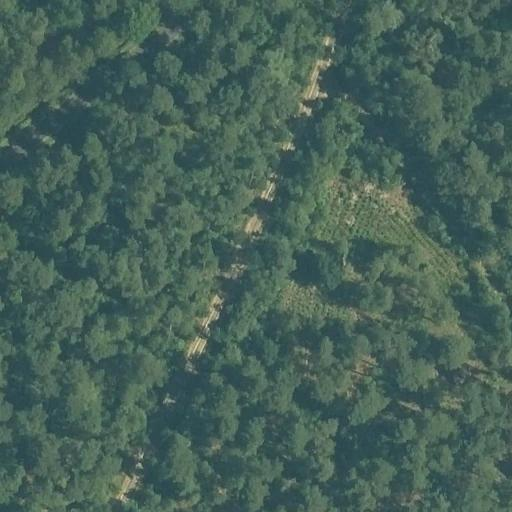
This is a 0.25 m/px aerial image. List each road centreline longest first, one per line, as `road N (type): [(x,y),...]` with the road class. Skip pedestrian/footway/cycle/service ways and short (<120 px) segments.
road 1 (track): [(117,511),(328,57)]
road 2 (track): [(328,57),(511,324)]
road 3 (unclassified): [(0,152),(201,0)]
